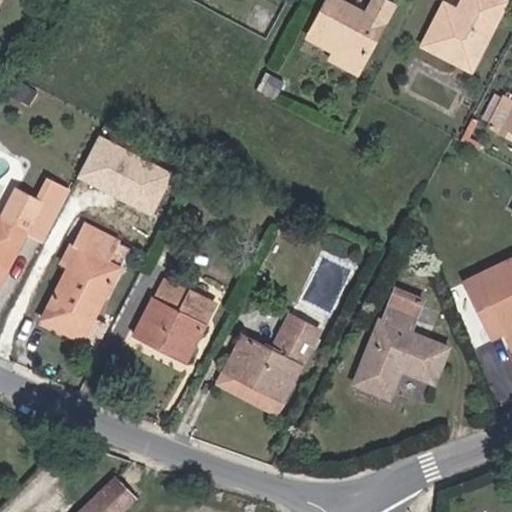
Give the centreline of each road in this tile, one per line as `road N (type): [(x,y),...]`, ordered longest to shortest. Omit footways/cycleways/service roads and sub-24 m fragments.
road 1 (unclassified): [(0,365),(197,454),(365,505)]
road 2 (unclassified): [(365,505),(511,443)]
